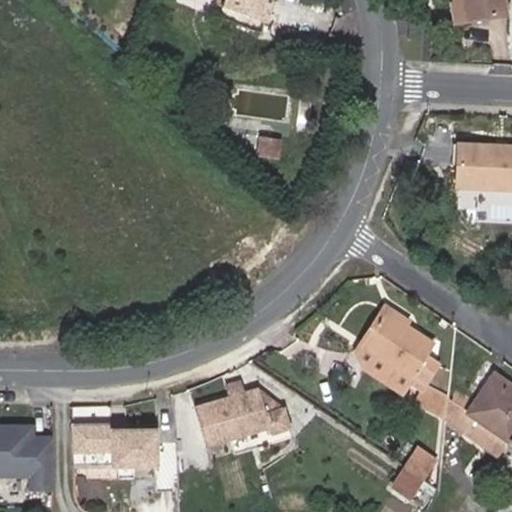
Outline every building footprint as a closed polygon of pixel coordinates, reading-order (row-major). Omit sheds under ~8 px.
[(227,0),(178,0),(222,14),(227,0)] [(227,0),(222,14),(265,29),(274,0),(227,0)] [(507,11),(504,0),(466,0),(470,17),(507,11)] [(283,139),(259,136),(256,156),(280,159),(283,139)] [(511,145),(456,143),(455,179),(489,181),(489,189),(511,189),(511,145)] [(455,179),(455,187),(489,189),(489,181),(455,179)] [(408,379),(410,376),(418,364),(433,343),(407,325),(409,321),(389,307),(362,346),(408,379)] [(398,393),(408,379),(362,346),(359,344),(357,349),(360,366),(398,393)] [(420,383),(429,371),(418,364),(410,376),(420,383)] [(472,404),(467,412),(507,440),(511,443),(511,390),(492,376),(472,404)] [(229,394),(196,403),(207,444),(270,426),(273,432),(292,426),(284,402),(267,408),(261,385),(246,390),(243,378),(227,382),(229,394)] [(452,401),(467,412),(472,404),(453,390),(452,401)] [(499,450),(507,440),(467,412),(460,422),(499,450)] [(0,475),(18,476),(18,492),(39,492),(39,439),(19,439),(19,428),(0,428),(0,475)] [(117,432),(78,436),(81,464),(120,459),(122,474),(166,469),(163,432),(118,437),(117,432)] [(409,500),(437,457),(414,443),(386,486),(409,500)]
